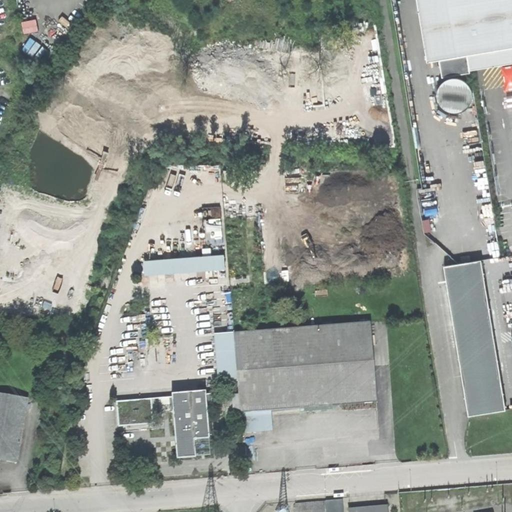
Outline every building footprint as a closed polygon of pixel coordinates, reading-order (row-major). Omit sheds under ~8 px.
[(446,77),(447,81),(442,86),(439,92),(439,100),(442,107),(447,111),(452,113),(460,113),(468,109),(472,105),(474,99),(474,92),(471,86),(466,81),(460,79),(456,79),(455,75),(473,72),(470,55),(511,47),(511,0),(418,0),(429,62),(441,60),(444,77),(446,77)] [(23,48),(28,52),(37,41),(31,36),(23,48)] [(49,50),(43,45),(34,55),(40,61),(49,50)] [(473,72),(511,64),(511,47),(470,55),(473,72)] [(143,259),(144,274),(225,268),(224,253),(143,259)] [(471,415),(508,409),(483,260),(446,266),(471,415)] [(371,322),(341,324),(347,403),(377,401),(371,322)] [(239,380),(241,412),(303,407),(347,403),(341,324),(235,332),(239,380)] [(222,381),(239,380),(235,332),(218,334),(222,381)] [(178,423),(181,454),(187,453),(195,453),(194,436),(215,434),(214,419),(209,420),(208,408),(214,407),(213,393),(207,393),(207,390),(173,393),(173,396),(174,410),(175,423),(178,423)] [(232,391),(225,392),(228,422),(235,421),(232,391)] [(0,458),(18,461),(23,429),(28,397),(0,392),(0,458)] [(162,411),(170,410),(169,396),(160,397),(162,411)] [(154,412),(162,411),(160,397),(153,398),(154,412)] [(141,413),(154,412),(153,398),(140,399),(141,413)] [(210,437),(196,438),(197,455),(212,454),(210,437)] [(296,511),(343,511),(343,498),(295,502),(296,511)]
